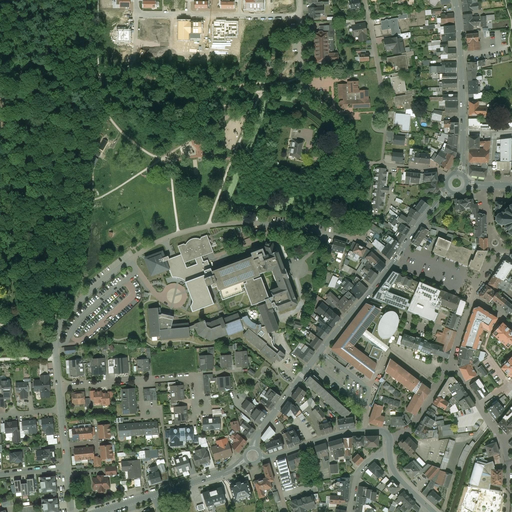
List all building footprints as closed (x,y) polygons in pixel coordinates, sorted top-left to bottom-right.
[(358,0),(355,0),(349,1),(350,6),(351,10),(355,9),(359,8),(360,8),(358,0)] [(471,4),(462,5),(463,12),(472,11),(471,4)] [(314,8),(308,8),(309,18),(318,18),(317,8),(314,8)] [(453,14),(440,15),(441,24),(453,23),(453,14)] [(471,15),(463,15),(463,23),(472,23),(479,22),(479,17),(471,18),(471,15)] [(397,19),(391,20),(381,22),(382,30),(390,28),(391,36),(397,35),(400,34),(400,30),(399,30),(397,19)] [(472,23),(463,23),(464,31),(472,30),(472,26),(472,23)] [(354,26),(352,26),(352,28),(353,31),(353,36),(358,36),(359,42),(366,41),(365,34),(367,34),(365,24),(354,26)] [(329,26),(324,26),(324,31),(323,32),(323,33),(324,33),(324,31),(326,31),(326,30),(330,30),(331,50),(331,53),(333,53),(333,34),(334,34),(334,26),(329,26)] [(454,26),(443,27),(444,34),(454,33),(454,26)] [(323,32),(322,32),(319,32),(317,34),(316,34),(316,32),(314,33),(314,47),(314,50),(315,50),(315,64),(320,64),(320,65),(324,64),(324,63),(338,63),(338,54),(331,54),(331,53),(331,50),(330,30),(326,30),(326,31),(324,31),(324,33),(323,33),(323,32)] [(454,33),(444,34),(444,37),(442,37),(443,42),(445,41),(445,42),(455,41),(454,33)] [(477,34),(466,35),(466,43),(467,43),(467,46),(468,51),(480,50),(480,44),(478,44),(477,34)] [(401,39),(396,40),(396,38),(384,40),(385,49),(393,48),(394,55),(401,53),(404,53),(401,39)] [(455,49),(441,49),(437,50),(437,56),(440,55),(441,59),(447,59),(456,59),(455,49)] [(404,53),(401,53),(402,56),(387,59),(389,68),(389,67),(393,67),(394,68),(394,66),(398,66),(399,73),(400,73),(408,71),(405,58),(414,57),(413,51),(404,53)] [(456,63),(443,63),(443,66),(443,68),(440,69),(440,73),(455,73),(456,73),(456,63)] [(476,63),(467,63),(467,71),(475,71),(476,71),(476,67),(476,63)] [(467,71),(466,71),(467,81),(468,81),(475,81),(475,77),(475,71),(467,71)] [(399,73),(392,74),(392,78),(391,79),(393,93),(404,91),(405,91),(404,83),(403,84),(401,77),(400,73),(399,73)] [(442,80),(441,80),(442,82),(442,88),(456,87),(456,80),(442,80)] [(475,81),(468,81),(468,93),(478,93),(478,89),(477,89),(477,81),(478,81),(478,80),(475,81)] [(346,87),(346,84),(338,85),(339,99),(342,99),(342,101),(341,101),(339,104),(339,106),(340,107),(340,108),(341,108),(342,108),(344,108),(347,106),(347,104),(352,104),(352,108),(370,107),(369,99),(368,99),(367,90),(360,91),(360,92),(358,92),(357,81),(347,82),(348,87),(346,87)] [(405,95),(394,97),(395,107),(403,106),(403,107),(404,110),(406,110),(412,109),(414,109),(412,95),(411,94),(405,95)] [(457,101),(445,101),(445,112),(457,112),(457,101)] [(486,102),(468,102),(468,116),(486,116),(486,102)] [(412,109),(406,110),(405,115),(410,116),(415,117),(412,109)] [(433,113),(432,113),(432,116),(433,116),(432,120),(441,122),(442,116),(433,113)] [(405,115),(396,114),(395,124),(398,124),(398,125),(399,125),(399,124),(403,125),(402,130),(408,131),(410,116),(405,115)] [(491,125),(482,125),(481,124),(479,124),(479,126),(479,128),(511,128),(511,119),(491,123),(491,125)] [(457,123),(450,123),(450,121),(444,121),(444,128),(447,128),(448,134),(457,135),(457,123)] [(448,135),(441,133),(440,137),(438,136),(439,135),(434,134),(433,139),(437,141),(447,145),(448,135)] [(405,136),(394,134),(393,142),(404,144),(405,136)] [(457,135),(448,134),(448,135),(447,145),(456,148),(457,135)] [(479,137),(468,137),(468,149),(479,149),(479,142),(479,141),(479,140),(479,139),(479,138),(479,137)] [(511,138),(500,140),(500,162),(511,162),(511,144),(511,138)] [(296,140),(293,140),(290,156),(300,158),(303,142),(296,140)] [(447,145),(437,141),(435,144),(434,148),(440,150),(441,149),(444,151),(447,145)] [(490,141),(483,142),(482,142),(479,142),(479,149),(468,149),(468,152),(483,152),(483,154),(489,154),(490,141)] [(447,145),(444,151),(455,158),(455,157),(456,148),(447,145)] [(444,151),(441,149),(440,150),(433,161),(448,170),(455,158),(444,151)] [(403,153),(392,151),(391,159),(402,161),(403,153)] [(483,152),(468,152),(469,161),(468,161),(468,166),(469,166),(475,167),(475,166),(481,166),(481,168),(487,169),(488,166),(489,154),(483,154),(483,152)] [(412,153),(412,155),(411,162),(429,164),(430,155),(418,154),(412,153)] [(475,167),(469,166),(469,175),(469,176),(486,178),(487,169),(481,168),(475,167)] [(377,169),(373,208),(381,209),(382,209),(383,209),(383,206),(382,206),(382,199),(384,199),(384,197),(383,196),(383,193),(384,193),(385,190),(383,190),(384,183),(385,183),(386,181),(384,180),(385,177),(386,177),(386,174),(385,174),(386,169),(377,169)] [(420,174),(411,173),(410,181),(410,183),(419,184),(420,174)] [(436,173),(423,174),(422,183),(437,181),(436,173)] [(437,182),(419,186),(422,196),(429,194),(429,195),(436,193),(438,190),(437,182)] [(472,199),(468,200),(468,198),(464,199),(464,200),(462,201),(462,200),(458,200),(458,199),(454,199),(455,210),(459,209),(459,211),(464,210),(463,207),(465,207),(465,208),(469,207),(469,209),(471,209),(474,208),(473,204),(472,199)] [(421,200),(416,207),(415,205),(412,208),(422,215),(428,206),(425,203),(425,202),(423,200),(422,200),(421,200)] [(511,202),(511,204),(509,205),(508,205),(508,206),(505,205),(505,204),(506,203),(505,202),(505,203),(503,203),(503,202),(502,202),(499,202),(499,201),(498,202),(496,202),(495,201),(495,202),(495,205),(495,209),(495,211),(494,211),(495,212),(495,211),(497,212),(497,213),(496,213),(497,214),(495,216),(494,216),(493,217),(495,217),(494,220),(493,220),(494,221),(495,221),(496,223),(495,225),(496,225),(497,224),(500,225),(500,226),(501,226),(501,225),(504,225),(503,227),(502,228),(502,229),(503,228),(505,230),(505,231),(505,232),(506,231),(508,230),(507,232),(506,233),(506,234),(508,233),(510,235),(510,237),(511,237),(511,236),(511,235),(511,236),(511,202)] [(410,214),(409,216),(416,221),(420,214),(413,210),(410,214)] [(479,214),(475,214),(475,218),(475,227),(474,227),(474,237),(475,237),(486,238),(486,215),(479,214)] [(407,219),(401,215),(398,219),(404,223),(407,219)] [(396,220),(392,216),(389,222),(392,225),(394,227),(394,226),(395,225),(397,221),(397,220),(396,220)] [(409,216),(407,219),(404,223),(411,228),(416,221),(409,216)] [(391,226),(384,222),(382,224),(384,226),(383,228),(386,230),(388,232),(391,234),(392,232),(390,230),(391,230),(389,229),(391,226)] [(380,229),(372,224),(369,229),(376,234),(380,229)] [(403,225),(401,224),(398,229),(397,231),(405,236),(410,229),(403,225)] [(416,235),(423,239),(424,237),(428,231),(421,227),(416,235)] [(380,229),(376,234),(381,237),(385,233),(380,229)] [(405,236),(397,231),(396,233),(392,238),(400,243),(405,236)] [(391,234),(388,232),(383,240),(387,243),(387,242),(388,243),(386,245),(395,251),(400,244),(391,238),(393,235),(391,234)] [(454,235),(447,234),(445,240),(452,243),(454,235)] [(184,244),(178,246),(184,263),(213,252),(207,235),(201,238),(200,239),(199,239),(198,239),(197,239),(196,238),(195,238),(195,239),(194,239),(193,239),(192,239),(191,240),(190,240),(189,241),(188,241),(188,242),(187,243),(186,244),(186,245),(184,244)] [(423,239),(416,235),(411,243),(418,247),(423,239)] [(445,240),(438,237),(432,252),(479,271),(487,251),(470,250),(452,243),(445,240)] [(487,239),(475,238),(476,250),(479,250),(487,251),(487,239)] [(340,239),(339,241),(334,239),(331,250),(336,252),(335,253),(337,254),(338,252),(343,254),(346,243),(341,241),(342,240),(340,239)] [(385,247),(375,239),(373,242),(372,244),(381,253),(385,247)] [(273,242),(271,243),(271,242),(269,242),(267,242),(265,244),(266,245),(264,246),(267,255),(276,252),(273,242)] [(353,242),(347,254),(350,256),(352,252),(357,244),(353,242)] [(366,249),(357,244),(352,252),(356,254),(359,256),(362,257),(366,249)] [(395,251),(386,245),(385,247),(381,253),(389,260),(395,251)] [(361,263),(356,271),(359,273),(367,260),(365,258),(371,252),(366,249),(362,257),(361,258),(362,259),(360,262),(361,263)] [(163,251),(144,258),(151,277),(169,270),(166,261),(169,260),(168,256),(165,258),(163,251)] [(252,256),(212,272),(213,273),(212,274),(212,273),(210,274),(209,274),(209,275),(209,276),(204,279),(200,269),(195,271),(197,275),(195,275),(188,278),(197,301),(201,300),(202,301),(206,299),(207,302),(212,300),(207,286),(216,282),(222,300),(243,292),(240,282),(242,281),(261,274),(267,271),(267,272),(273,270),(275,275),(274,275),(274,276),(276,283),(277,282),(278,288),(275,289),(274,287),(270,288),(271,292),(273,297),(275,303),(271,305),(271,307),(272,306),(273,308),(276,307),(275,305),(276,305),(278,311),(289,307),(289,306),(291,306),(292,306),(297,304),(295,299),(295,298),(294,299),(294,297),(294,296),(288,279),(289,278),(285,268),(284,269),(277,251),(276,252),(267,255),(262,257),(254,260),(252,256)] [(380,260),(371,252),(365,258),(367,260),(374,266),(380,260)] [(374,266),(373,266),(380,272),(385,265),(380,260),(374,266)] [(511,264),(505,261),(503,261),(493,276),(504,281),(506,279),(511,269),(511,264)] [(346,265),(344,264),(342,270),(347,274),(350,268),(346,265)] [(371,270),(365,266),(362,271),(367,275),(371,270)] [(399,271),(393,269),(373,297),(404,309),(409,298),(388,290),(393,282),(394,281),(398,274),(399,271)] [(366,276),(364,279),(371,284),(378,275),(371,270),(367,275),(366,276)] [(268,293),(261,274),(242,281),(250,304),(264,298),(265,300),(273,297),(271,292),(268,293)] [(412,279),(401,275),(401,276),(398,274),(394,281),(395,281),(395,282),(397,284),(396,288),(410,294),(415,282),(412,280),(412,279)] [(333,276),(328,287),(334,288),(336,283),(338,278),(333,276)] [(504,281),(493,276),(488,284),(497,289),(497,288),(506,293),(510,285),(504,281)] [(351,284),(345,280),(340,286),(347,291),(348,291),(353,285),(351,284)] [(360,282),(359,281),(357,283),(356,284),(355,287),(363,295),(368,289),(360,282)] [(434,289),(418,283),(413,295),(407,311),(434,323),(438,312),(440,309),(438,309),(438,308),(434,306),(437,298),(440,292),(439,292),(439,293),(433,291),(434,289)] [(486,285),(478,295),(484,300),(492,290),(486,285)] [(363,295),(355,287),(350,292),(358,300),(363,295)] [(492,290),(484,300),(489,303),(491,299),(496,293),(492,290)] [(459,298),(440,291),(440,292),(437,298),(441,300),(438,308),(438,309),(440,309),(448,312),(449,311),(450,311),(454,312),(459,298)] [(339,301),(330,292),(326,296),(328,299),(326,302),(333,308),(335,306),(338,308),(339,307),(336,305),(339,301)] [(356,299),(348,292),(347,293),(345,296),(344,297),(348,301),(350,300),(353,303),(356,299)] [(497,293),(496,293),(491,299),(501,307),(506,301),(501,296),(497,293)] [(511,300),(503,293),(501,296),(506,301),(511,305),(511,300)] [(265,300),(266,303),(270,302),(271,305),(275,303),(273,297),(265,300)] [(348,301),(344,297),(339,301),(336,305),(339,307),(344,312),(353,303),(350,300),(348,301)] [(467,301),(459,298),(454,312),(454,313),(462,316),(467,301)] [(511,305),(506,301),(501,307),(509,314),(511,311),(511,305)] [(266,303),(259,306),(262,312),(260,312),(261,315),(268,333),(278,329),(272,312),(273,312),(271,307),(271,305),(270,302),(266,303)] [(331,311),(322,303),(316,311),(320,314),(322,313),(326,317),(331,311)] [(367,304),(332,349),(371,378),(373,373),(375,372),(374,371),(376,365),(372,362),(363,355),(351,347),(360,336),(365,329),(371,321),(378,311),(380,309),(374,307),(375,307),(373,305),(372,306),(367,304)] [(151,338),(160,337),(160,330),(158,315),(158,308),(148,309),(151,338)] [(472,312),(460,347),(473,350),(480,327),(490,334),(497,324),(477,310),(472,312)] [(333,313),(331,311),(326,317),(323,320),(325,323),(326,323),(332,328),(340,319),(333,313)] [(378,311),(371,321),(375,324),(371,334),(365,329),(360,336),(368,342),(363,355),(372,362),(375,359),(379,360),(383,350),(382,350),(385,345),(387,347),(391,337),(392,336),(392,335),(393,335),(394,334),(395,332),(396,329),(397,329),(398,326),(398,324),(398,322),(398,320),(400,321),(400,320),(398,320),(398,317),(397,316),(396,314),(396,313),(394,312),(393,311),(391,311),(390,311),(388,312),(387,312),(386,313),(384,314),(378,311)] [(461,317),(453,314),(450,313),(445,327),(457,331),(461,317)] [(174,317),(162,314),(161,315),(158,315),(160,330),(171,329),(172,325),(174,317)] [(268,333),(261,315),(259,315),(258,325),(255,324),(251,322),(248,319),(246,316),(242,318),(240,319),(238,314),(223,319),(222,318),(218,319),(219,320),(206,324),(205,320),(195,324),(196,325),(197,328),(199,334),(211,339),(224,335),(224,336),(243,329),(243,328),(244,327),(246,331),(244,334),(259,348),(259,349),(274,362),(278,357),(279,358),(281,356),(279,354),(280,353),(274,347),(271,341),(272,341),(271,337),(270,337),(268,333)] [(332,329),(325,323),(323,320),(319,317),(317,321),(323,326),(321,329),(327,334),(332,329)] [(171,329),(160,330),(160,337),(161,340),(190,337),(189,331),(189,327),(189,323),(172,325),(171,329)] [(511,344),(511,334),(500,325),(492,335),(508,349),(511,344)] [(327,334),(321,329),(318,327),(316,329),(319,331),(316,335),(323,340),(327,334)] [(456,332),(445,327),(442,334),(439,343),(451,347),(452,347),(456,332)] [(316,337),(310,332),(306,336),(313,341),(316,337)] [(420,341),(404,335),(403,337),(400,344),(405,346),(417,350),(417,349),(420,341)] [(403,337),(399,336),(396,344),(404,347),(405,346),(400,344),(403,337)] [(313,341),(310,345),(316,350),(322,341),(316,337),(313,341)] [(433,345),(426,343),(427,341),(424,340),(423,342),(420,341),(417,349),(420,350),(420,351),(429,354),(432,355),(433,354),(436,345),(433,344),(433,345)] [(300,341),(293,351),(292,352),(294,353),(298,349),(302,351),(303,350),(302,350),(305,345),(300,341)] [(293,351),(286,345),(283,349),(290,355),(292,352),(293,351)] [(314,352),(305,345),(302,350),(303,350),(302,351),(298,356),(306,363),(306,362),(306,363),(314,352)] [(441,357),(444,347),(436,345),(433,354),(441,357)] [(444,347),(441,357),(447,359),(450,350),(444,347)] [(473,350),(460,347),(458,358),(468,361),(470,361),(471,356),(473,350)] [(246,352),(236,353),(237,367),(247,366),(246,352)] [(230,355),(221,356),(222,368),(231,367),(230,355)] [(211,356),(200,357),(200,362),(201,369),(212,369),(211,356)] [(104,358),(92,359),(92,367),(105,366),(104,358)] [(468,361),(458,358),(457,365),(458,367),(468,364),(468,361)] [(127,359),(114,360),(114,367),(115,373),(127,373),(127,359)] [(148,359),(137,360),(138,366),(134,367),(134,372),(149,371),(148,359)] [(83,360),(70,361),(70,369),(83,368),(83,360)] [(419,382),(389,360),(385,371),(386,371),(412,391),(419,382)] [(47,362),(40,363),(41,377),(48,376),(47,362)] [(469,364),(459,369),(465,381),(476,375),(471,366),(470,364),(469,364)] [(488,374),(481,365),(478,368),(479,370),(479,371),(484,377),(483,377),(484,377),(488,374)] [(105,366),(92,367),(93,375),(106,374),(105,366)] [(83,368),(70,369),(71,377),(84,376),(83,368)] [(412,391),(386,371),(383,379),(381,378),(379,381),(381,383),(371,407),(374,407),(375,404),(382,406),(379,416),(385,418),(383,422),(385,422),(390,422),(390,410),(396,412),(405,414),(406,414),(410,420),(413,415),(412,414),(412,415),(411,414),(412,414),(406,411),(415,394),(412,391)] [(311,378),(310,376),(308,378),(308,379),(306,377),(303,382),(308,386),(309,386),(310,386),(312,388),(313,389),(312,390),(315,392),(316,393),(317,393),(319,395),(321,396),(320,397),(321,397),(323,400),(324,401),(325,400),(327,402),(329,403),(328,404),(331,406),(332,408),(333,407),(335,409),(337,410),(336,411),(338,413),(342,416),(342,415),(343,416),(344,416),(344,419),(346,419),(345,416),(348,415),(349,414),(351,412),(349,410),(348,411),(346,409),(343,406),(339,403),(336,399),(332,396),(329,394),(326,390),(322,387),(318,384),(315,381),(311,378)] [(225,377),(217,378),(217,385),(220,384),(221,389),(225,389),(230,389),(229,377),(228,377),(228,378),(225,378),(225,377)] [(447,379),(437,396),(443,399),(447,393),(448,394),(450,392),(448,389),(451,386),(458,383),(453,377),(451,377),(447,379)] [(41,382),(35,382),(35,381),(34,381),(35,391),(43,391),(43,397),(41,397),(41,398),(49,397),(49,390),(48,378),(45,378),(45,381),(41,382),(41,381),(41,382)] [(478,380),(469,386),(474,393),(483,387),(478,380)] [(0,406),(5,407),(4,401),(6,401),(6,399),(9,399),(9,394),(11,394),(10,389),(10,385),(10,381),(5,381),(0,381),(0,388),(2,388),(2,394),(4,394),(4,397),(0,396),(0,406)] [(30,382),(16,383),(16,393),(22,392),(22,398),(27,398),(27,391),(31,390),(30,382)] [(458,383),(451,386),(448,389),(450,392),(455,389),(456,391),(462,387),(459,382),(458,383)] [(415,394),(406,411),(412,414),(411,414),(412,415),(412,414),(413,415),(415,415),(423,400),(424,400),(424,399),(427,396),(428,395),(427,395),(430,391),(428,390),(420,383),(415,394)] [(299,387),(291,397),(297,401),(299,402),(303,396),(306,393),(299,387)] [(456,391),(451,394),(453,396),(449,403),(451,405),(452,406),(454,404),(456,403),(458,401),(468,395),(462,387),(456,391)] [(483,387),(474,393),(479,400),(487,395),(483,388),(484,387),(483,387)] [(281,397),(270,389),(264,396),(269,400),(275,404),(281,397)] [(127,391),(126,390),(123,390),(122,392),(123,402),(135,401),(135,396),(134,396),(133,390),(127,391)] [(99,392),(98,393),(94,393),(94,400),(94,402),(97,402),(98,403),(102,403),(102,405),(101,391),(99,392)] [(105,394),(104,393),(101,393),(101,391),(102,405),(106,404),(107,403),(110,403),(109,398),(109,394),(108,394),(105,394)] [(76,394),(75,394),(75,393),(72,394),(73,405),(84,404),(85,404),(84,399),(84,393),(79,393),(78,393),(77,393),(76,394)] [(468,395),(458,401),(461,406),(461,407),(461,411),(475,406),(468,395)] [(308,400),(303,396),(299,402),(302,405),(308,400)] [(443,399),(437,396),(433,403),(440,408),(440,407),(444,400),(443,399)] [(302,405),(298,408),(301,412),(309,406),(311,406),(314,410),(318,407),(313,401),(314,401),(310,397),(308,400),(302,405)] [(260,408),(248,398),(242,406),(254,416),(260,408)] [(275,404),(269,400),(267,402),(264,406),(270,410),(275,404)] [(448,403),(444,400),(440,407),(444,410),(448,403)] [(135,401),(123,402),(123,413),(136,412),(135,408),(134,406),(136,406),(135,401)] [(288,401),(280,412),(288,417),(290,414),(296,407),(288,401)] [(504,410),(497,402),(487,409),(494,420),(504,410)] [(374,407),(369,422),(382,427),(383,422),(385,418),(379,416),(382,406),(375,404),(374,407)] [(296,407),(290,414),(294,419),(302,413),(301,412),(298,408),(297,406),(296,407)] [(314,410),(312,412),(319,420),(324,416),(325,415),(318,407),(314,410)] [(511,426),(511,407),(502,418),(503,419),(511,427),(511,426)] [(267,413),(260,408),(254,416),(252,418),(259,424),(267,413)] [(435,413),(429,409),(425,415),(434,421),(436,422),(443,420),(443,417),(436,418),(433,416),(435,413)] [(396,412),(390,410),(390,422),(390,427),(404,426),(410,422),(411,421),(410,420),(406,414),(405,414),(396,412)] [(434,421),(425,415),(420,423),(424,426),(425,425),(427,426),(430,428),(432,426),(434,421),(436,422),(434,421)] [(327,420),(324,416),(319,420),(321,423),(321,424),(328,423),(327,420)] [(213,419),(203,419),(203,429),(207,429),(207,431),(210,430),(210,428),(213,428),(213,429),(220,429),(219,418),(213,419)] [(338,426),(354,423),(353,418),(346,419),(344,419),(337,420),(338,426)] [(53,419),(42,420),(42,430),(46,430),(48,429),(48,435),(53,435),(54,435),(53,429),(54,429),(53,419)] [(511,428),(511,427),(503,419),(497,425),(507,434),(511,429),(511,428)] [(443,420),(436,422),(437,426),(441,425),(442,436),(453,434),(452,424),(444,426),(443,420)] [(36,421),(22,421),(23,422),(23,430),(24,430),(31,430),(31,433),(37,433),(36,421)] [(17,422),(5,423),(6,432),(6,434),(12,433),(18,433),(18,432),(17,422)] [(321,424),(318,425),(321,435),(333,432),(330,422),(328,423),(321,424)] [(144,423),(130,424),(131,436),(145,435),(144,423)] [(130,424),(118,425),(119,436),(123,436),(131,436),(130,424)] [(235,425),(231,426),(233,431),(230,433),(233,442),(235,443),(240,437),(238,435),(239,433),(238,430),(237,424),(235,425)] [(255,430),(249,425),(245,430),(242,433),(249,438),(255,430)] [(274,432),(270,426),(266,431),(270,436),(274,432)] [(418,427),(414,433),(422,439),(438,437),(437,430),(428,431),(423,429),(418,427)] [(185,428),(179,428),(179,430),(177,430),(175,429),(174,430),(171,430),(171,438),(172,444),(173,443),(174,444),(176,445),(179,444),(179,443),(181,443),(181,441),(186,441),(186,439),(187,441),(189,441),(191,440),(192,439),(192,436),(193,435),(192,434),(192,429),(190,429),(188,428),(187,429),(185,429),(185,428)] [(53,435),(48,435),(48,429),(46,430),(47,440),(54,439),(53,435)] [(301,442),(293,430),(287,432),(291,438),(294,444),(301,442)] [(270,436),(266,431),(261,438),(264,441),(270,436)] [(20,432),(18,432),(18,433),(12,433),(13,442),(21,442),(20,434),(20,432)] [(287,432),(282,435),(286,441),(291,438),(287,432)] [(270,436),(264,441),(266,444),(273,442),(275,441),(270,436)] [(363,436),(353,437),(353,443),(355,442),(354,446),(356,446),(360,446),(363,446),(364,442),(363,436)] [(378,436),(365,436),(365,448),(378,447),(378,442),(378,436)] [(205,437),(198,438),(199,442),(199,445),(207,443),(205,437)] [(235,443),(233,445),(233,448),(238,452),(246,442),(240,437),(235,443)] [(352,437),(343,438),(344,445),(345,448),(349,448),(352,448),(352,437)] [(418,447),(408,437),(404,441),(402,439),(398,444),(411,457),(415,453),(413,451),(418,447)] [(291,438),(286,441),(288,449),(294,446),(294,444),(291,438)] [(225,439),(218,442),(219,446),(217,447),(213,449),(214,454),(214,456),(216,458),(218,458),(231,454),(227,442),(226,439),(225,439)] [(273,442),(275,450),(277,450),(283,448),(280,439),(275,441),(273,442)] [(341,439),(335,440),(337,449),(338,448),(342,447),(343,447),(343,446),(341,439)] [(335,440),(328,442),(330,451),(337,449),(335,440)] [(455,442),(449,440),(445,451),(451,453),(455,442)] [(490,444),(485,446),(487,451),(482,453),(484,457),(487,456),(487,457),(499,453),(495,443),(495,442),(494,441),(493,441),(492,441),(491,442),(490,442),(490,443),(490,444)] [(275,450),(273,442),(266,444),(265,444),(268,452),(275,450)] [(325,443),(315,447),(318,458),(321,457),(328,455),(327,452),(328,451),(325,443)] [(463,450),(459,460),(457,469),(461,471),(464,462),(468,453),(471,447),(469,446),(467,445),(463,450)] [(204,448),(197,450),(198,455),(194,456),(197,465),(202,463),(209,461),(206,452),(205,453),(204,448)] [(54,449),(45,450),(45,451),(37,452),(37,456),(38,455),(38,461),(46,460),(55,459),(54,449)] [(337,449),(330,451),(333,450),(335,461),(338,460),(337,450),(337,449)] [(149,450),(138,451),(139,459),(150,458),(149,450)] [(157,450),(149,450),(150,458),(153,457),(158,457),(157,450)] [(173,468),(176,479),(196,473),(196,470),(191,471),(188,458),(192,457),(190,450),(180,453),(181,457),(173,459),(175,467),(173,468)] [(451,453),(445,451),(440,466),(446,468),(451,453)] [(22,452),(14,453),(9,454),(10,462),(14,462),(15,462),(16,462),(20,462),(23,462),(22,455),(22,452)] [(299,452),(292,455),(295,464),(301,462),(302,462),(299,452)] [(419,458),(415,453),(411,457),(414,460),(415,462),(419,458)] [(364,460),(358,454),(352,460),(352,461),(357,466),(364,460)] [(292,455),(287,457),(290,466),(293,465),(295,464),(292,455)] [(328,455),(321,457),(322,460),(321,461),(323,469),(329,467),(329,465),(328,458),(328,455)] [(285,457),(276,461),(286,491),(293,489),(292,484),(290,474),(286,457),(285,457)] [(415,462),(414,460),(411,462),(418,471),(422,469),(415,462)] [(487,461),(482,460),(480,461),(480,462),(477,461),(469,487),(489,490),(490,484),(491,484),(491,470),(494,470),(493,467),(494,467),(492,461),(488,463),(487,461)] [(138,461),(122,463),(123,469),(128,469),(129,477),(140,476),(138,461)] [(411,462),(408,464),(406,466),(403,469),(410,478),(412,476),(413,477),(416,475),(415,474),(418,471),(411,462)] [(163,463),(156,466),(159,474),(166,472),(163,463)] [(266,478),(254,481),(259,498),(264,496),(262,491),(266,490),(267,491),(272,490),(269,482),(274,481),(269,463),(262,466),(266,478)] [(380,468),(374,463),(368,469),(374,474),(375,474),(380,469),(380,468)] [(435,467),(427,464),(422,469),(418,471),(420,474),(422,472),(426,477),(435,467)] [(337,465),(329,465),(329,467),(330,474),(338,473),(337,465)] [(156,466),(150,468),(151,473),(149,474),(149,475),(146,476),(148,480),(150,480),(152,484),(161,481),(159,474),(156,466)] [(115,467),(105,468),(106,476),(116,475),(115,467)] [(430,481),(426,488),(423,492),(427,496),(432,490),(434,484),(439,470),(439,468),(435,467),(426,477),(430,481)] [(384,473),(380,469),(375,474),(379,478),(384,473)] [(444,472),(439,470),(434,484),(439,485),(448,488),(452,475),(444,472)] [(494,470),(491,470),(491,484),(501,484),(501,470),(494,470)] [(166,472),(159,474),(161,481),(168,478),(167,472),(166,472)] [(54,476),(42,478),(41,478),(42,478),(42,482),(41,482),(41,489),(43,488),(43,492),(43,493),(44,493),(44,492),(56,491),(57,491),(56,491),(56,485),(56,482),(55,477),(55,476),(54,476)] [(103,478),(103,477),(98,478),(93,479),(94,489),(99,489),(99,492),(101,492),(103,492),(104,491),(104,489),(108,488),(107,478),(103,478)] [(22,480),(14,480),(15,492),(21,491),(22,495),(27,495),(27,491),(36,490),(35,478),(27,479),(27,483),(22,484),(22,480)] [(341,481),(338,482),(337,482),(336,483),(335,482),(332,486),(333,488),(334,490),(338,489),(338,488),(341,488),(349,489),(349,478),(342,478),(341,481)] [(392,480),(385,487),(392,494),(399,487),(392,480)] [(237,484),(230,486),(235,502),(252,496),(247,481),(240,483),(240,482),(236,483),(237,484)] [(367,487),(359,486),(358,496),(366,497),(371,500),(374,502),(376,493),(371,492),(371,490),(367,490),(367,487)] [(386,487),(380,492),(388,498),(392,494),(386,487)] [(221,488),(203,494),(207,505),(204,506),(206,511),(211,511),(215,509),(213,504),(220,502),(220,504),(222,504),(224,503),(225,502),(221,488)] [(349,489),(341,488),(339,488),(338,492),(341,492),(341,497),(340,501),(348,502),(349,489)] [(436,494),(432,490),(427,496),(426,497),(434,505),(440,498),(436,494)] [(403,492),(397,497),(401,501),(403,503),(409,497),(403,492)] [(305,497),(302,498),(291,501),(293,511),(306,511),(307,511),(306,510),(315,507),(311,495),(305,497)] [(495,496),(491,495),(489,503),(489,505),(490,506),(500,507),(502,497),(498,497),(498,496),(495,496)] [(366,497),(358,496),(357,504),(365,505),(366,497)] [(415,503),(409,497),(403,503),(404,504),(408,508),(409,509),(415,503)] [(476,501),(466,497),(464,502),(474,507),(475,503),(476,503),(476,501)] [(57,498),(44,499),(44,500),(44,504),(43,504),(44,510),(45,510),(45,511),(58,511),(58,507),(59,507),(58,504),(57,499),(57,498)] [(464,502),(463,502),(461,507),(462,508),(469,511),(481,511),(480,511),(481,510),(474,507),(464,502)]
